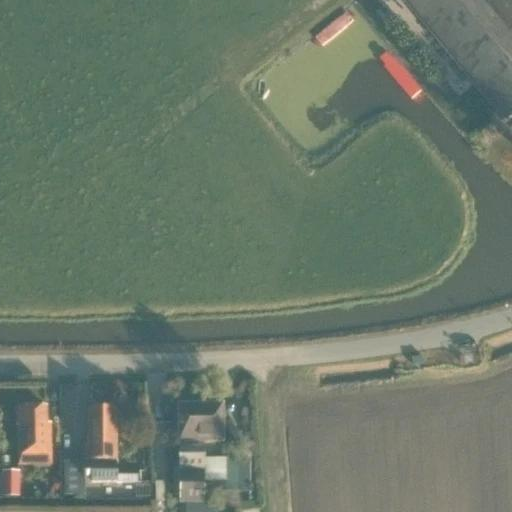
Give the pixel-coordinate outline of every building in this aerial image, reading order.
[(511,0),(403,0),(402,1),(505,124),(511,118),(511,0)] [(177,443),(203,443),(223,443),(222,405),(177,405),(177,443)] [(18,467),(49,467),(49,427),(45,427),(45,407),(16,407),(16,425),(18,425),(18,467)] [(87,445),(83,446),(83,484),(138,483),(138,477),(116,477),(116,408),(87,409),(87,445)] [(203,470),(204,470),(204,460),(203,443),(177,443),(178,471),(203,470)] [(204,470),(204,482),(225,481),(225,461),(225,459),(204,460),(204,470)] [(226,494),(249,494),(249,461),(225,461),(225,481),(226,494)] [(203,504),(203,482),(203,470),(178,471),(178,505),(203,504)] [(1,472),(2,496),(20,496),(19,472),(1,472)] [(203,482),(203,504),(209,504),(209,494),(226,494),(225,481),(204,482),(203,482)]
